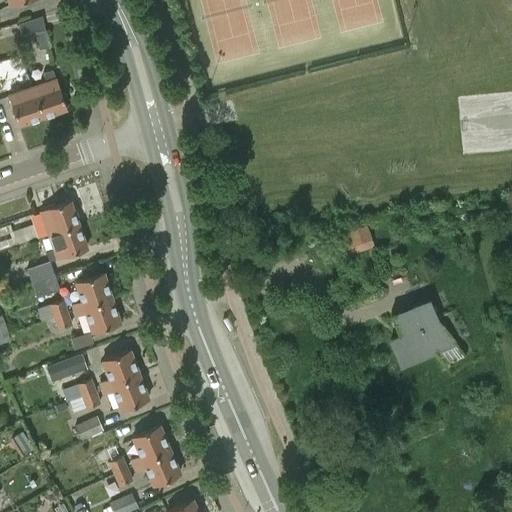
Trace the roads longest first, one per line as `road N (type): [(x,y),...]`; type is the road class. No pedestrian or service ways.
road 1 (tertiary): [(277,511),(194,318),(157,127)]
road 2 (residential): [(157,127),(0,183)]
road 3 (tertiary): [(157,127),(112,0)]
